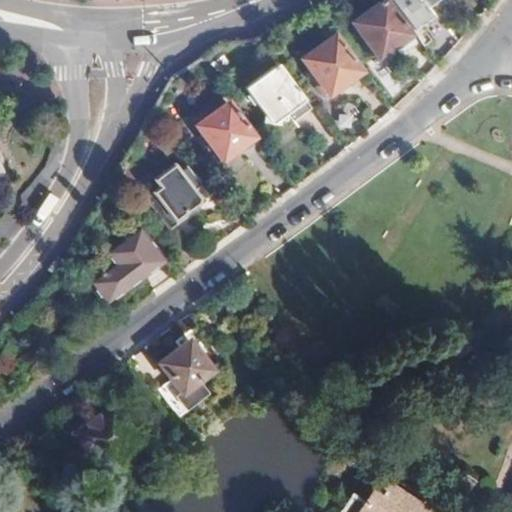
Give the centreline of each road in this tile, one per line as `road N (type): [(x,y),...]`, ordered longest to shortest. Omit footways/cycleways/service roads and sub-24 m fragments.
road 1 (residential): [(511,58),(471,70),(331,184),(0,428)]
road 2 (tertiary): [(76,36),(80,131),(73,159),(0,269)]
road 3 (tertiary): [(0,300),(67,219),(123,106)]
